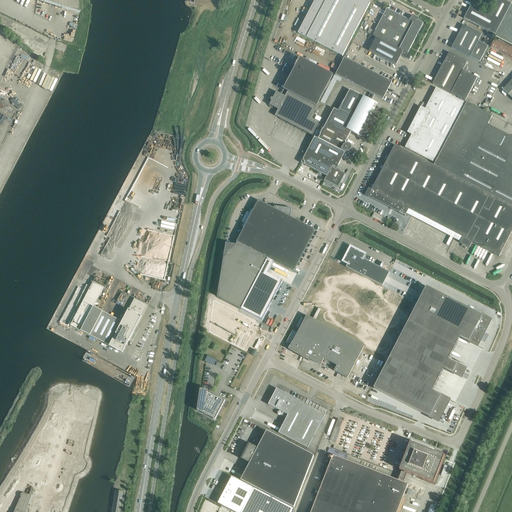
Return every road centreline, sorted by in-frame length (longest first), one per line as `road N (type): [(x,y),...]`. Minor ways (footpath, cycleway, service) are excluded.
road 1 (unclassified): [(268,359),(367,411),(456,441),(506,333),(503,289)]
road 2 (unclassified): [(150,511),(191,268),(215,193),(236,167)]
road 3 (primary): [(139,511),(205,172)]
road 4 (unclassified): [(344,208),(445,17)]
road 5 (unclassified): [(503,289),(344,208)]
road 6 (unclassified): [(189,511),(268,359)]
road 7 (unclassified): [(268,359),(344,208)]
road 8 (primary): [(214,141),(256,0)]
road 9 (unknown): [(467,423),(449,416),(445,424),(378,388),(367,411)]
road 10 (unknown): [(159,291),(117,267),(148,202)]
